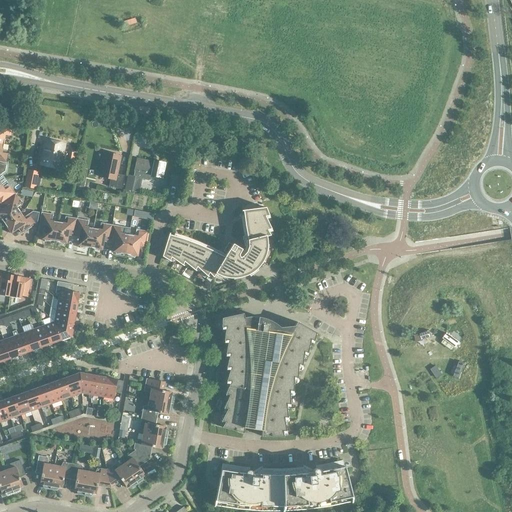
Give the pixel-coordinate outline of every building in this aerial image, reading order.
[(216,39),(220,14),(212,12),(211,20),(207,19),(204,37),(216,39)] [(0,143),(4,144),(5,138),(12,139),(14,128),(0,125),(0,143)] [(65,162),(73,163),(75,153),(64,151),(65,144),(45,140),(40,165),(60,169),(62,159),(66,160),(65,162)] [(4,144),(0,143),(0,161),(7,163),(9,152),(2,150),(4,144)] [(124,175),(117,174),(121,156),(105,153),(99,178),(110,180),(109,187),(122,189),(124,175)] [(135,170),(134,177),(127,175),(124,191),(139,194),(142,178),(145,179),(147,173),(152,174),(152,176),(162,178),(165,163),(155,161),(155,162),(137,159),(135,170)] [(39,172),(27,170),(24,187),(36,189),(39,172)] [(76,185),(85,187),(87,178),(78,176),(76,185)] [(0,183),(0,197),(0,198),(4,202),(16,194),(9,184),(3,188),(0,183)] [(95,190),(87,188),(85,198),(92,200),(95,190)] [(22,189),(21,195),(32,198),(33,192),(22,189)] [(4,224),(20,213),(17,207),(22,203),(16,194),(4,202),(7,207),(0,211),(0,219),(3,222),(4,224)] [(246,276),(249,274),(251,273),(253,272),(254,271),(256,269),(258,268),(259,267),(261,265),(262,263),(263,260),(264,258),(265,256),(266,253),(267,251),(267,248),(267,247),(267,244),(267,242),(267,239),(266,237),(274,235),(268,222),(271,222),(266,208),(243,211),(245,226),(248,247),(246,252),(244,254),(243,256),(240,258),(239,255),(242,250),(233,244),(232,245),(229,243),(224,251),(227,253),(225,257),(212,251),(198,244),(184,239),(169,235),(163,257),(162,257),(170,261),(171,258),(183,266),(184,262),(195,271),(197,267),(207,277),(209,273),(214,278),(214,277),(216,274),(218,275),(221,276),(223,277),(226,278),(228,278),(229,278),(232,279),(235,279),(237,278),(238,278),(241,278),(242,277),(245,277),(246,276)] [(20,213),(4,224),(5,225),(8,233),(10,232),(11,234),(21,227),(24,232),(34,225),(37,226),(39,213),(33,211),(24,218),(20,213)] [(55,242),(58,222),(52,221),(53,214),(42,212),(39,227),(45,228),(43,239),(45,240),(45,242),(53,241),(55,242)] [(74,233),(77,219),(66,217),(64,223),(58,222),(55,242),(56,242),(64,245),(65,243),(67,244),(69,232),(74,233)] [(90,248),(94,229),(87,228),(89,221),(77,219),(74,233),(80,234),(78,246),(80,246),(80,248),(88,248),(90,248)] [(110,240),(113,225),(101,223),(100,230),(94,229),(90,248),(92,248),(99,252),(100,250),(102,250),(104,239),(110,240)] [(126,254),(129,235),(123,234),(124,227),(113,225),(110,240),(115,241),(113,252),(116,252),(116,255),(124,254),(126,254)] [(129,235),(126,254),(127,255),(135,258),(136,256),(138,256),(140,245),(145,246),(148,232),(136,229),(135,236),(129,235)] [(21,242),(32,235),(29,230),(18,237),(21,242)] [(0,295),(10,297),(14,276),(7,275),(7,278),(0,276),(0,295)] [(14,276),(10,297),(22,299),(22,296),(28,297),(31,282),(20,280),(21,277),(14,276)] [(60,294),(58,301),(78,304),(80,293),(72,292),(73,285),(57,282),(55,293),(60,294)] [(76,315),(78,304),(58,301),(56,311),(76,315)] [(74,326),(76,315),(56,311),(55,322),(74,326)] [(243,314),(223,319),(222,318),(222,327),(226,327),(224,341),(228,340),(226,354),(230,354),(227,367),(231,368),(229,373),(227,381),(231,381),(226,395),(230,395),(224,408),(228,409),(222,421),(226,422),(223,428),(244,434),(247,418),(249,404),(251,389),(251,374),(251,359),(249,344),(247,329),(243,314)] [(261,318),(259,317),(257,331),(267,332),(265,343),(268,344),(266,353),(279,359),(277,363),(272,377),(268,391),(265,406),(263,421),(262,436),(283,437),(282,431),(286,431),(284,417),(288,417),(286,403),(290,404),(289,390),(293,391),(293,383),(297,384),(298,370),(301,372),(303,358),(306,359),(309,346),(312,347),(316,333),(297,322),(295,326),(280,328),(279,327),(278,326),(276,324),(275,324),(273,322),(270,321),(268,320),(264,319),(261,318)] [(55,322),(44,326),(51,344),(61,340),(55,322)] [(72,337),(74,326),(55,322),(61,340),(72,337)] [(41,348),(51,344),(44,326),(34,329),(41,348)] [(34,329),(24,333),(31,351),(41,348),(34,329)] [(415,335),(417,342),(433,337),(431,330),(415,335)] [(31,351),(24,333),(18,335),(16,331),(12,332),(14,337),(21,355),(31,351)] [(447,334),(443,339),(457,349),(461,344),(447,334)] [(4,340),(11,359),(21,355),(14,337),(4,340)] [(0,341),(0,362),(0,363),(11,359),(4,340),(0,341)] [(459,362),(454,376),(459,378),(464,364),(459,362)] [(431,383),(428,372),(423,373),(426,385),(431,383)] [(82,393),(80,373),(65,378),(72,397),(82,393)] [(92,395),(96,376),(80,373),(82,393),(88,395),(89,398),(92,399),(92,395)] [(103,397),(106,378),(96,376),(92,395),(103,397)] [(72,397),(65,378),(55,382),(62,401),(72,397)] [(106,378),(103,397),(114,399),(118,380),(106,378)] [(149,400),(173,404),(174,398),(172,396),(172,393),(159,390),(161,381),(146,379),(144,391),(151,393),(149,400)] [(45,386),(52,404),(62,401),(55,382),(45,386)] [(52,404),(45,386),(35,389),(41,408),(52,404)] [(25,393),(31,412),(41,408),(35,389),(25,393)] [(25,414),(31,412),(25,393),(14,397),(21,415),(23,420),(26,419),(25,414)] [(21,415),(14,397),(4,401),(11,419),(21,415)] [(172,410),(173,404),(149,400),(148,406),(143,407),(142,416),(154,418),(155,412),(168,415),(169,412),(172,410)] [(11,419),(4,401),(0,401),(0,421),(1,423),(11,419)] [(153,424),(154,418),(142,416),(140,426),(144,428),(143,434),(167,438),(168,432),(166,430),(166,427),(153,424)] [(15,424),(5,428),(7,433),(17,430),(15,424)] [(134,449),(135,450),(147,458),(149,446),(162,449),(163,446),(166,445),(167,438),(143,434),(142,440),(135,441),(134,449)] [(147,458),(135,450),(128,456),(129,460),(124,464),(138,484),(143,480),(143,477),(145,475),(138,464),(147,458)] [(44,488),(50,489),(55,466),(48,465),(48,458),(39,456),(36,470),(42,471),(40,485),(43,485),(44,488)] [(11,469),(5,471),(14,494),(20,491),(20,488),(23,487),(19,474),(25,472),(20,460),(11,464),(11,469)] [(313,472),(313,475),(310,476),(310,474),(309,471),(307,469),(304,469),(304,468),(283,469),(262,469),(262,470),(259,471),(257,472),(256,475),(256,477),(253,477),(253,474),(253,473),(253,472),(252,472),(252,471),(251,471),(250,471),(250,468),(243,467),(223,464),(214,508),(215,508),(216,506),(238,510),(261,511),(283,511),(285,511),(307,510),(330,507),(352,502),(353,504),(354,504),(343,461),(323,465),(316,466),(316,469),(315,469),(314,470),(313,471),(313,472)] [(64,475),(71,476),(73,464),(63,462),(61,467),(55,466),(50,489),(57,491),(59,488),(62,489),(64,475)] [(78,494),(85,496),(89,472),(83,471),(82,466),(73,464),(71,476),(77,477),(74,491),(77,491),(78,494)] [(107,470),(110,483),(119,477),(127,488),(129,486),(133,488),(138,484),(124,464),(119,468),(115,465),(107,470)] [(110,483),(107,470),(97,469),(95,473),(89,472),(85,496),(91,497),(93,494),(96,495),(99,481),(110,483)] [(0,488),(2,495),(5,493),(8,496),(14,494),(5,471),(0,472),(0,488)]
